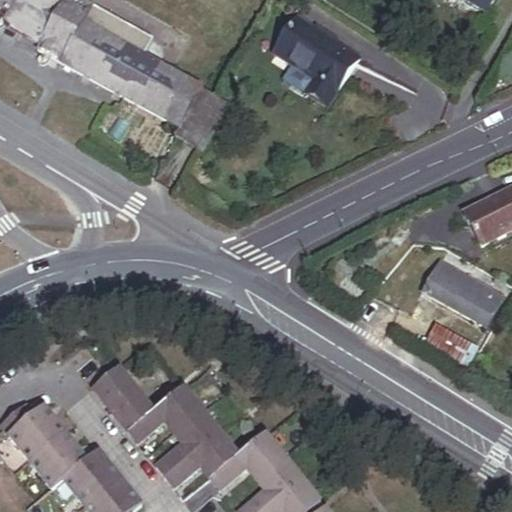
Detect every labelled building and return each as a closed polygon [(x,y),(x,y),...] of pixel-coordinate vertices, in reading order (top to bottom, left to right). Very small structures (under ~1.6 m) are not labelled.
[(38,55),(179,135),(175,142),(201,157),(228,110),(144,62),(156,42),(81,0),(0,0),(0,13),(12,20),(8,27),(43,47),(38,55)] [(493,0),(458,0),(484,15),(493,0)] [(298,25),(275,60),(315,85),(336,99),(359,64),(298,25)] [(330,109),(336,99),(315,85),(309,96),(330,109)] [(511,239),(511,192),(466,214),(484,253),(511,239)] [(504,302),(440,266),(427,289),(432,292),(428,300),(486,333),(504,302)] [(473,349),(439,329),(429,346),(463,365),(473,349)] [(155,416),(120,371),(94,392),(129,437),(155,416)] [(175,439),(204,415),(185,392),(155,416),(129,437),(139,448),(165,427),(175,439)] [(9,440),(35,419),(27,409),(1,430),(9,440)] [(31,466),(67,437),(46,411),(35,419),(9,440),(31,466)] [(222,437),(204,415),(175,439),(183,449),(157,471),(166,482),(222,437)] [(64,484),(88,464),(67,437),(31,466),(52,493),(64,484)] [(240,460),(222,437),(166,482),(175,494),(202,472),(211,483),(240,460)] [(256,484),(285,461),(267,438),(240,460),(211,483),(220,495),(247,473),(256,484)] [(85,511),(121,482),(99,455),(88,464),(64,484),(85,511)] [(269,511),(304,484),(285,461),(256,484),(265,496),(244,511),(269,511)] [(138,511),(142,509),(121,482),(85,511),(86,511),(138,511)] [(314,511),(322,506),(304,484),(269,511),(314,511)]
